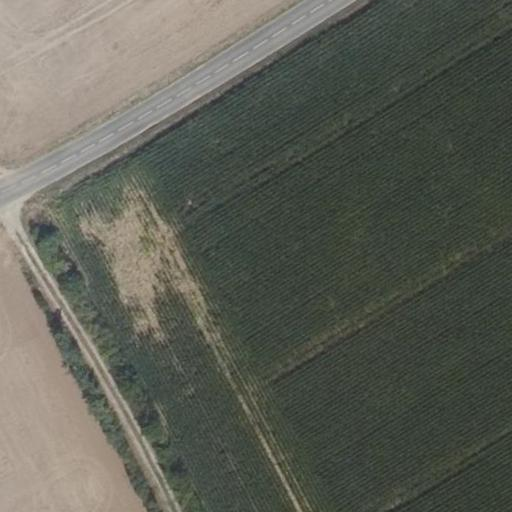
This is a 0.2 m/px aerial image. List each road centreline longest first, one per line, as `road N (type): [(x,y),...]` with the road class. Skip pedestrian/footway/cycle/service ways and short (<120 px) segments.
road 1 (tertiary): [(0,195),(332,0)]
road 2 (track): [(0,202),(174,511)]
